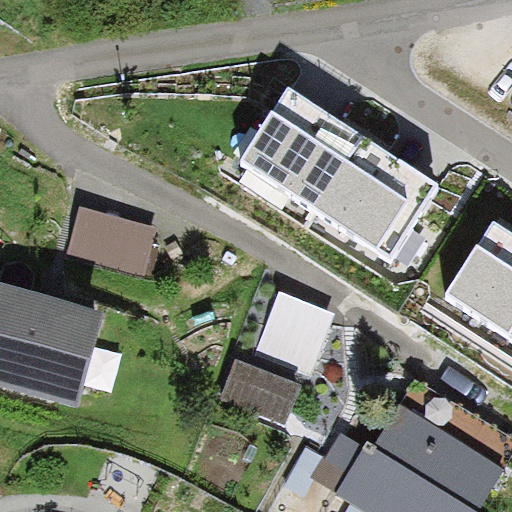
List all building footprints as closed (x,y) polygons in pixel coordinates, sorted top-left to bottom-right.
[(53,0),(101,17),(107,0),(53,0)] [(291,88),(233,178),(383,274),(441,185),(381,146),(353,129),(291,88)] [(160,235),(82,212),(69,256),(147,279),(160,235)] [(494,227),(448,301),(511,340),(511,237),(494,227)] [(45,304),(0,292),(0,384),(74,404),(97,318),(45,304)] [(266,352),(322,375),(342,328),(286,304),(266,352)] [(237,365),(222,405),(280,426),(295,387),(237,365)] [(480,511),(511,462),(511,438),(417,380),(366,461),(341,499),(361,511),(480,511)]
